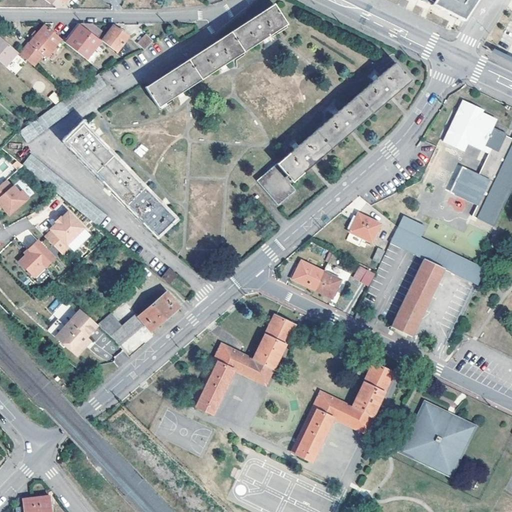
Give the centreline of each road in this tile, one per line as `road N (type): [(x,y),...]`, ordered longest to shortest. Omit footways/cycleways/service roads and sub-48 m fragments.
road 1 (tertiary): [(41,453),(395,144),(451,57)]
road 2 (residential): [(0,14),(197,15),(242,0)]
road 3 (secondary): [(451,57),(334,0)]
